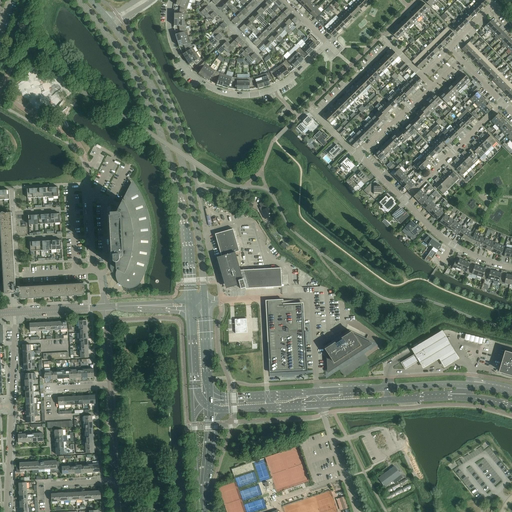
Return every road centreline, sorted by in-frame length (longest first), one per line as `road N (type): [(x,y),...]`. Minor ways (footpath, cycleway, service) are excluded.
road 1 (secondary): [(80,0),(120,51),(167,153),(189,303)]
road 2 (secondary): [(206,302),(194,206),(175,145),(116,28)]
road 3 (residential): [(327,43),(276,87),(227,93),(190,74),(179,57),(168,20),(173,0)]
road 4 (residential): [(221,301),(198,195),(200,189),(246,200)]
road 5 (tertiary): [(470,384),(318,391)]
road 6 (tertiary): [(320,407),(468,397)]
road 7 (residential): [(420,75),(390,43),(316,115)]
road 8 (residential): [(403,200),(502,102)]
road 9 (residential): [(511,267),(452,245),(403,200)]
